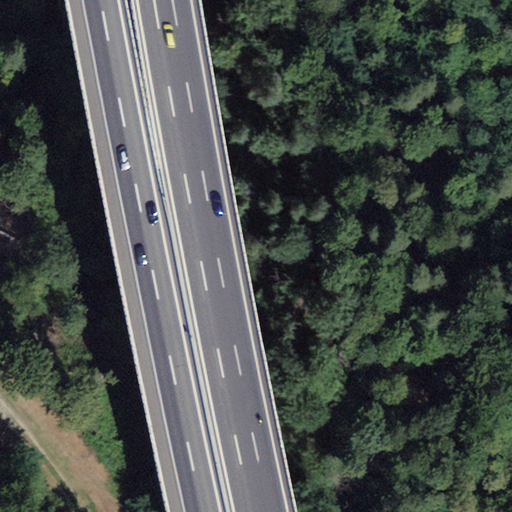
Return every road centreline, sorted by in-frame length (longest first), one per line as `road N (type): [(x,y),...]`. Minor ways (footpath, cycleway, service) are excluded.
road 1 (motorway): [(103,0),(203,511)]
road 2 (motorway): [(261,511),(165,0)]
road 3 (track): [(0,403),(84,511)]
